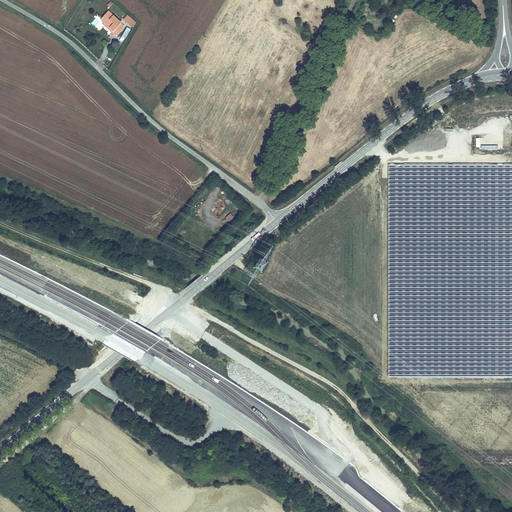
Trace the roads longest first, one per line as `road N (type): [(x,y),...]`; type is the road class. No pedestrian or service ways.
road 1 (track): [(0,221),(182,299),(335,384),(423,478)]
road 2 (motorway): [(391,511),(214,381),(0,265)]
road 3 (motorway): [(0,280),(183,380),(367,511)]
road 4 (secondary): [(0,446),(276,220)]
road 5 (residential): [(276,220),(153,122),(77,45),(5,0)]
road 6 (secondary): [(276,220),(380,134),(469,80)]
